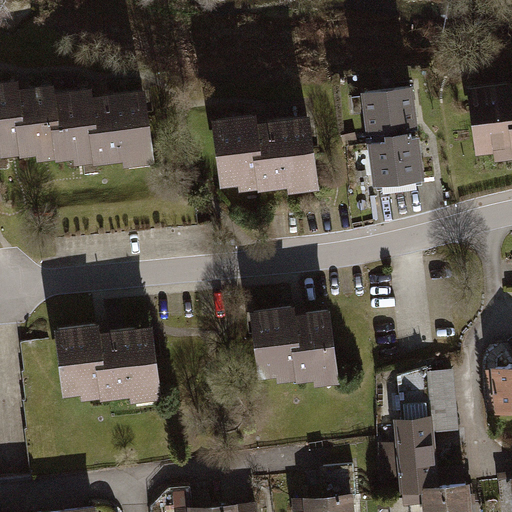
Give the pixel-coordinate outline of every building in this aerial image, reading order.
[(18,83),(0,85),(0,153),(6,153),(8,162),(57,156),(58,168),(125,160),(126,169),(157,165),(148,89),(94,96),(93,90),(55,95),(54,86),(19,90),(18,83)] [(475,165),(511,160),(511,92),(509,93),(508,84),(466,89),(475,165)] [(412,89),(362,95),(374,190),(425,184),(412,89)] [(259,115),(214,122),(224,191),(240,188),(241,195),(289,188),(290,195),(325,190),(314,117),(260,124),(259,115)] [(334,375),(327,314),(286,318),(286,311),(242,316),(248,376),(290,372),(291,380),(334,375)] [(158,394),(150,328),(97,334),(96,326),(57,331),(65,392),(84,389),(85,397),(104,394),(104,396),(131,393),(132,397),(158,394)] [(511,364),(494,366),(497,408),(511,406),(511,364)] [(397,421),(388,422),(391,445),(377,446),(380,479),(394,477),(397,501),(385,503),(386,511),(468,511),(466,486),(433,489),(421,376),(393,379),(397,421)] [(349,511),(348,497),(287,503),(287,511),(349,511)] [(257,511),(256,500),(176,507),(176,511),(257,511)]
